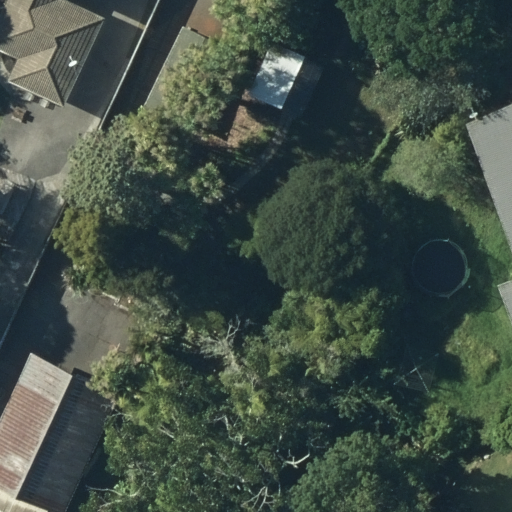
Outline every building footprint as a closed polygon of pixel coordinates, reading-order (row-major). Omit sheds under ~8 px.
[(17,77),(74,101),(115,12),(92,0),(15,0),(0,32),(0,40),(26,53),(17,77)] [(150,103),(200,127),(239,43),(191,20),(150,103)] [(328,55),(270,42),(257,106),(315,119),(328,55)] [(511,109),(486,119),(511,191),(511,109)] [(347,202),(364,176),(333,154),(314,179),(347,202)] [(0,503),(19,511),(54,511),(57,505),(72,511),(129,386),(39,346),(0,433),(0,503)]
